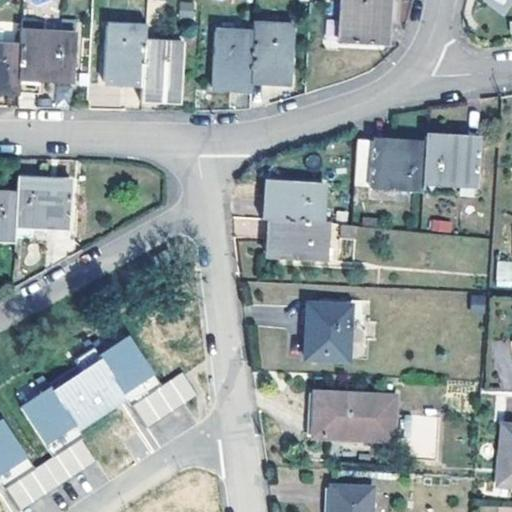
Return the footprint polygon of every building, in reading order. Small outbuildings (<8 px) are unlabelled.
[(386,46),(388,0),(343,0),(341,44),(386,46)] [(252,35),(250,83),(273,84),(289,85),(292,30),(253,27),(252,35)] [(232,90),(250,90),(250,83),(252,35),(215,33),(213,89),(232,90)] [(22,50),(21,79),(74,83),(77,37),(22,34),(22,50)] [(184,47),(146,45),(145,50),(143,100),(169,101),(183,102),(184,47)] [(143,100),(145,50),(107,47),(104,103),(124,104),(143,105),(143,100)] [(0,93),(20,94),(21,79),(22,50),(0,48),(0,93)] [(478,140),(425,137),(425,145),(423,182),(475,185),(478,140)] [(357,139),(354,186),(422,190),(423,182),(425,145),(357,139)] [(17,196),(16,227),(71,230),(71,185),(34,183),(18,181),(17,196)] [(271,219),(320,222),(323,185),(268,181),(264,218),(271,219)] [(0,242),(14,243),(16,227),(17,196),(0,195),(0,242)] [(324,263),(325,222),(320,222),(271,219),(269,260),(324,263)] [(495,285),(511,287),(511,277),(511,261),(498,260),(495,285)] [(310,307),(307,360),(349,362),(351,308),(310,307)] [(161,385),(129,336),(99,356),(96,352),(47,384),(50,388),(20,408),(53,457),(83,437),(78,428),(125,397),(130,405),(161,385)] [(396,442),(397,400),(318,396),(315,438),(396,442)] [(437,457),(437,415),(406,415),(405,457),(437,457)] [(34,468),(2,420),(0,421),(0,483),(4,489),(34,468)] [(511,429),(507,429),(502,489),(511,489),(511,429)] [(334,488),(333,511),(372,511),(373,490),(334,488)]
